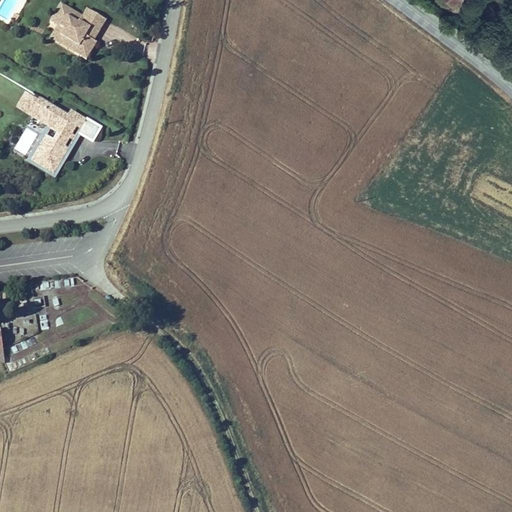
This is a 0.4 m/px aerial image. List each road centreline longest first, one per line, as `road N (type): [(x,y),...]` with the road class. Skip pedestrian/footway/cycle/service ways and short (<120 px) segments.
road 1 (residential): [(0,225),(105,208),(134,180),(173,0)]
road 2 (track): [(86,252),(106,285),(190,357),(262,511)]
road 3 (tertiary): [(394,0),(511,90)]
